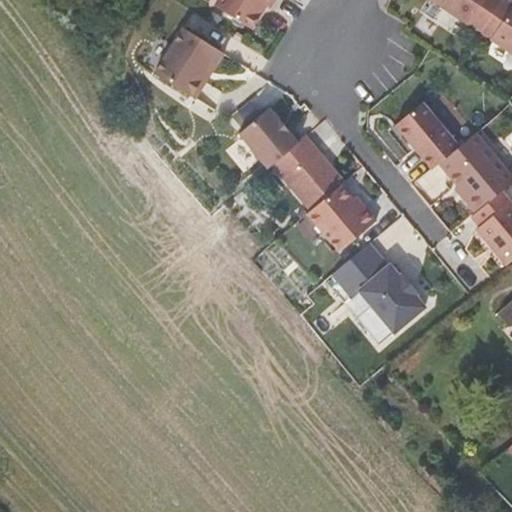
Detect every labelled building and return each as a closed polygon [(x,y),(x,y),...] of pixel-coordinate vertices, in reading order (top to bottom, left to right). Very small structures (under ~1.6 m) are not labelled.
[(270,0),(274,2),(275,0),(218,0),(256,23),(270,0)] [(478,0),(446,0),(469,15),(470,13),(478,0)] [(500,0),(478,0),(470,13),(485,23),(500,0)] [(511,0),(500,0),(485,23),(484,25),(511,43),(511,0)] [(203,31),(189,22),(160,68),(196,90),(214,62),(218,64),(229,47),(221,42),(203,31)] [(444,155),(464,139),(427,95),(400,118),(437,161),(444,155)] [(274,102),(244,127),(274,161),(277,158),(303,136),(291,122),(289,124),(283,118),(286,116),(274,102)] [(467,188),(481,204),(511,177),(511,162),(481,125),(464,139),(444,155),(470,185),(467,188)] [(277,158),(316,204),(346,178),(349,176),(311,130),(303,136),(277,158)] [(367,203),(346,178),(316,204),(312,206),(345,245),(381,214),(370,201),(367,203)] [(511,203),(508,200),(475,228),(506,263),(511,258),(511,203)] [(393,258),(374,236),(330,273),(385,338),(431,299),(421,287),(423,286),(407,267),(405,268),(395,257),(393,258)] [(511,302),(501,311),(511,325),(511,302)]
